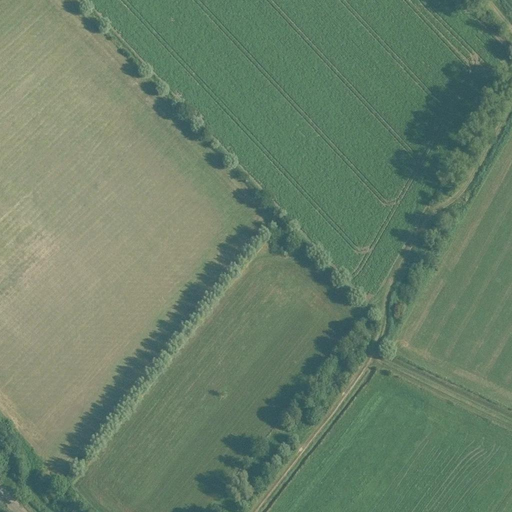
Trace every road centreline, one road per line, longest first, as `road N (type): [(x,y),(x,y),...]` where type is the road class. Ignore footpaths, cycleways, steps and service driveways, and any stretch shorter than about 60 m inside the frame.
road 1 (track): [(511,104),(469,182),(419,228),(385,296),(370,358),(253,511)]
road 2 (track): [(370,358),(511,427)]
